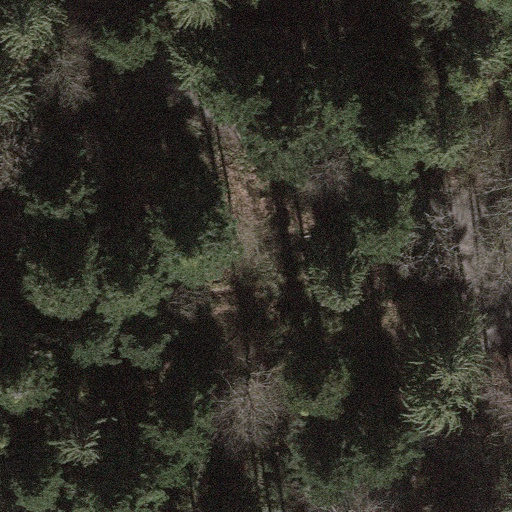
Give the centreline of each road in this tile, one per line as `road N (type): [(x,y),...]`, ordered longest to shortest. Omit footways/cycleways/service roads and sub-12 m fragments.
road 1 (track): [(44,0),(511,280)]
road 2 (track): [(375,511),(511,288)]
